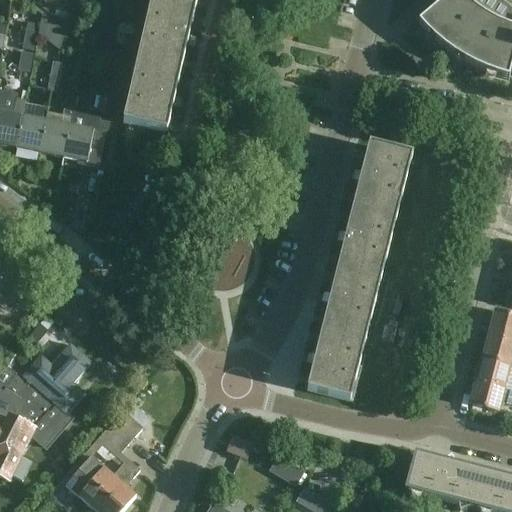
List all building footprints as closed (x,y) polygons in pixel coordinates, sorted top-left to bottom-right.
[(164,135),(195,0),(151,0),(123,125),(164,135)] [(511,14),(506,9),(497,3),(491,0),(441,0),(443,3),(417,25),(426,35),(434,42),(443,50),(454,58),(462,63),(474,69),(485,74),(495,78),(508,81),(510,72),(511,72),(511,14)] [(99,1),(93,18),(104,21),(109,4),(99,1)] [(25,33),(22,52),(33,54),(36,35),(25,33)] [(21,54),(18,73),(29,75),(32,56),(21,54)] [(53,65),(49,92),(57,93),(61,66),(53,65)] [(0,92),(0,148),(14,152),(24,104),(15,102),(16,95),(2,93),(0,92)] [(98,98),(95,113),(104,114),(106,100),(98,98)] [(14,152),(38,156),(45,123),(41,122),(43,108),(24,104),(14,152)] [(38,156),(62,161),(68,128),(72,111),(62,110),(61,117),(46,114),(45,123),(38,156)] [(85,166),(86,162),(87,157),(103,160),(109,125),(102,123),(103,117),(72,111),(68,128),(62,161),(85,166)] [(307,392),(348,403),(409,159),(368,148),(307,392)] [(511,317),(494,313),(488,337),(511,343),(511,317)] [(45,331),(37,325),(26,338),(33,344),(45,331)] [(511,343),(488,337),(482,360),(510,368),(511,357),(511,343)] [(0,480),(8,484),(10,479),(21,484),(29,466),(20,462),(33,436),(31,435),(34,430),(33,429),(47,414),(49,415),(55,409),(64,417),(82,396),(72,387),(90,365),(69,347),(51,368),(40,359),(22,380),(19,377),(18,379),(15,377),(4,391),(20,404),(12,419),(11,418),(8,425),(7,425),(6,427),(0,424),(0,480)] [(482,360),(476,384),(511,393),(511,382),(506,381),(510,368),(482,360)] [(2,366),(0,369),(0,393),(1,395),(4,391),(15,377),(15,376),(2,366)] [(511,407),(511,393),(476,384),(470,407),(497,414),(500,405),(511,407)] [(124,490),(140,471),(121,454),(142,431),(122,413),(84,457),(88,461),(64,488),(91,511),(122,511),(134,499),(124,490)] [(245,460),(250,447),(232,440),(227,454),(245,460)] [(409,471),(403,493),(428,499),(451,505),(474,511),(483,473),(460,467),(452,465),(444,463),(437,461),(414,455),(409,471)] [(291,467),(282,482),(295,490),(304,475),(291,467)] [(483,473),(474,511),(479,511),(511,511),(511,480),(506,479),(483,473)] [(317,499),(310,511),(309,511),(329,511),(332,508),(317,499)]
